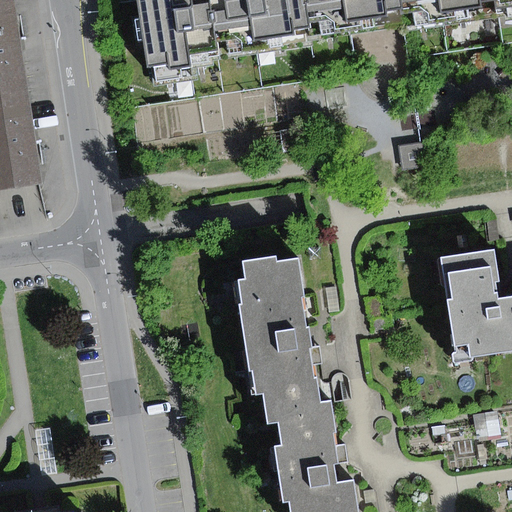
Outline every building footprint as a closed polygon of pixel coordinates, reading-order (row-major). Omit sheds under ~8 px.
[(0,0),(0,96),(29,92),(23,51),(14,0),(0,0)] [(511,0),(139,0),(149,68),(171,65),(172,72),(195,69),(193,56),(220,53),(219,39),(235,36),(244,41),(245,53),(269,50),(268,40),(298,37),(297,31),(313,28),(312,19),(327,17),(337,24),(338,30),(364,26),(363,21),(390,18),(389,12),(421,8),(431,14),(432,21),(458,18),(457,12),(485,8),(484,3),(496,1),(498,15),(511,13),(511,0)] [(35,131),(29,92),(0,96),(0,192),(43,186),(35,131)] [(297,129),(280,131),(284,153),(301,150),(297,129)] [(423,143),(399,147),(403,170),(426,166),(423,143)] [(457,362),(511,353),(511,298),(500,300),(499,293),(497,283),(502,282),(497,251),(441,259),(457,362)] [(267,424),(280,422),(278,409),(319,403),(316,380),(315,378),(312,357),(311,350),(312,350),(309,330),(305,330),(300,299),(304,299),(298,260),(277,263),(276,257),(239,263),(242,279),(236,280),(239,303),(235,304),(249,397),(263,395),(267,424)] [(336,288),(326,289),(329,313),(339,312),(336,288)] [(379,297),(363,299),(367,319),(382,316),(379,297)] [(331,401),(319,403),(278,409),(280,422),(284,449),(275,451),(283,505),(288,505),(288,511),(357,511),(353,483),(335,486),(332,466),(337,465),(335,455),(332,434),(336,433),(331,401)] [(50,429),(35,431),(41,475),(56,473),(50,429)]
